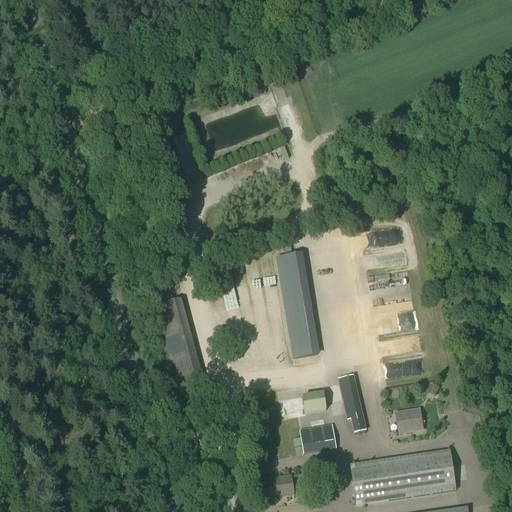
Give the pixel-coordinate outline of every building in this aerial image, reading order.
[(303,254),(276,259),(294,361),(321,356),(303,254)] [(180,389),(203,382),(182,301),(159,307),(180,389)] [(354,377),(342,380),(349,408),(345,409),(348,421),(351,420),(354,434),(366,431),(354,377)] [(431,385),(428,391),(435,396),(439,389),(431,385)] [(305,414),(327,411),(324,394),(302,398),(305,414)] [(419,411),(396,414),(399,434),(422,431),(419,411)] [(336,449),(332,426),(300,431),(302,439),(294,440),(295,447),(303,446),(305,455),(336,449)] [(451,453),(351,466),(356,507),(456,494),(451,453)] [(293,495),(291,477),(265,480),(268,498),(268,497),(276,496),(276,497),(293,495)]
